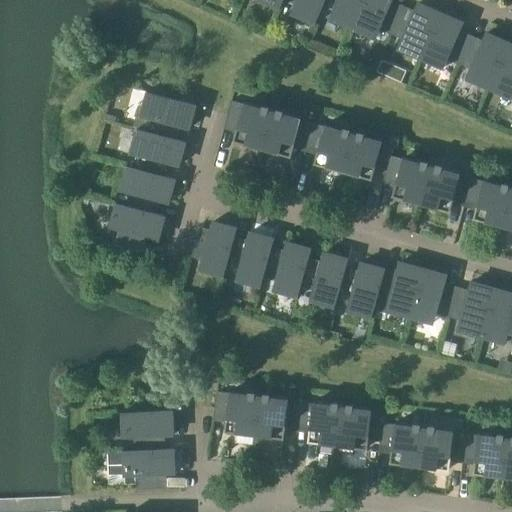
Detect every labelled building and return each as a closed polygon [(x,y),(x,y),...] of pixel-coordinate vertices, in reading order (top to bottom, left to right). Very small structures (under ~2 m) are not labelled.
[(292,13),(314,23),(324,0),(282,0),(279,8),(283,0),(288,0),(296,3),(292,13)] [(330,19),(352,29),(365,0),(324,0),(314,23),(315,23),(323,4),(334,9),(330,19)] [(379,29),(391,34),(401,11),(390,6),(392,0),(365,0),(352,29),(375,38),(379,29)] [(398,49),(420,59),(440,13),(418,3),(412,16),(401,11),(391,34),(402,39),(398,49)] [(447,59),(459,64),(469,41),(458,36),(463,23),(440,13),(420,59),(443,69),(447,59)] [(466,79),(488,89),(509,43),(486,33),(480,46),(469,41),(459,64),(470,69),(466,79)] [(511,44),(509,43),(488,89),(511,99),(511,96),(511,44)] [(137,129),(185,143),(185,142),(172,138),(175,126),(188,130),(195,105),(147,92),(141,116),(151,119),(148,132),(137,129)] [(234,141),(262,149),(273,110),(244,102),(244,104),(231,101),(225,124),(238,127),(234,141)] [(294,143),(307,146),(313,123),(301,120),(301,118),(273,110),(262,149),(291,157),(294,143)] [(315,163),(343,171),(354,133),(325,125),(325,126),(313,123),(307,146),(319,149),(315,163)] [(127,166),(126,166),(174,180),(175,179),(161,175),(165,163),(178,166),(185,143),(137,129),(130,153),(141,156),(137,168),(127,166)] [(384,179),(385,179),(394,146),(382,142),(382,140),(354,133),(343,171),(372,179),(375,165),(387,168),(384,179)] [(393,196),(421,204),(432,165),(404,157),(403,159),(392,156),(394,146),(385,179),(397,182),(393,196)] [(454,198),(466,201),(472,178),(460,175),(461,173),(432,165),(421,204),(450,212),(454,198)] [(116,203),(164,217),(164,216),(151,212),(155,200),(168,203),(174,180),(126,166),(120,190),(130,193),(127,205),(116,203)] [(474,218),(502,226),(511,191),(511,187),(484,180),(484,181),(472,178),(466,201),(478,204),(474,218)] [(511,191),(502,226),(511,229),(511,191)] [(164,217),(116,203),(110,227),(120,230),(116,243),(141,250),(145,237),(157,240),(164,217)] [(199,270),(223,276),(236,229),(212,222),(209,235),(195,231),(189,256),(202,259),(199,270)] [(236,280),(260,287),(273,239),(249,232),(246,245),(233,242),(237,229),(236,229),(223,276),(226,266),(239,270),(236,280)] [(273,290),(297,297),(310,249),(286,242),(283,256),(270,252),(274,239),(273,239),(260,287),(261,287),(263,276),(276,280),(273,290)] [(310,301),(334,307),(347,259),(323,253),(320,266),(307,263),(311,249),(310,249),(297,297),(300,287),(313,290),(310,301)] [(347,311),(371,317),(384,270),(360,263),(357,276),(344,273),(348,260),(347,259),(334,307),(337,297),(350,300),(347,311)] [(386,310),(410,317),(423,269),(399,263),(395,276),(384,273),(385,270),(384,270),(371,317),(377,297),(389,300),(386,310)] [(436,313),(448,317),(455,292),(443,289),(447,276),(423,269),(410,317),(433,323),(436,313)] [(458,330),(481,337),(495,289),(471,282),(467,296),(455,292),(448,317),(461,320),(458,330)] [(511,293),(495,289),(481,337),(505,343),(508,333),(511,334),(511,293)] [(267,315),(273,317),(274,312),(275,310),(269,308),(267,315)] [(225,431),(254,435),(259,395),(230,391),(230,393),(217,391),(214,415),(227,416),(225,431)] [(285,424),(298,426),(301,402),(289,400),(289,399),(259,395),(254,435),(284,438),(285,424)] [(308,442),(338,445),(343,405),(313,402),(313,403),(301,402),(298,426),(310,427),(308,442)] [(379,447),(380,447),(384,413),(372,411),(372,409),(343,405),(338,445),(367,449),(369,435),(380,436),(379,447)] [(123,451),(173,449),(173,448),(159,449),(159,436),(173,436),(171,410),(122,412),(123,437),(134,437),(134,450),(123,451)] [(390,463),(420,466),(425,426),(395,423),(395,424),(383,423),(385,413),(384,413),(380,447),(392,448),(390,463)] [(451,456),(463,457),(466,433),(454,432),(454,430),(425,426),(420,466),(449,470),(451,456)] [(474,473),(503,477),(508,437),(479,433),(478,435),(466,433),(463,457),(476,459),(474,473)] [(511,437),(508,437),(503,477),(511,478),(511,437)] [(173,449),(123,451),(124,476),(135,475),(136,490),(161,489),(161,475),(174,474),(173,449)]
